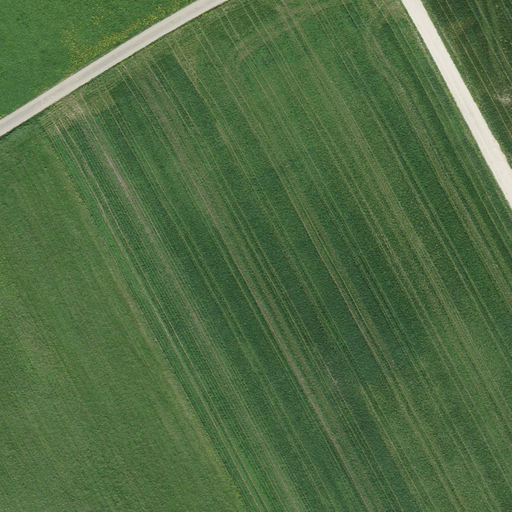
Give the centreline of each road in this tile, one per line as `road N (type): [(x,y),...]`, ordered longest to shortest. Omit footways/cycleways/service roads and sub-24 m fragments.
road 1 (track): [(0,128),(212,0)]
road 2 (track): [(511,189),(409,0)]
